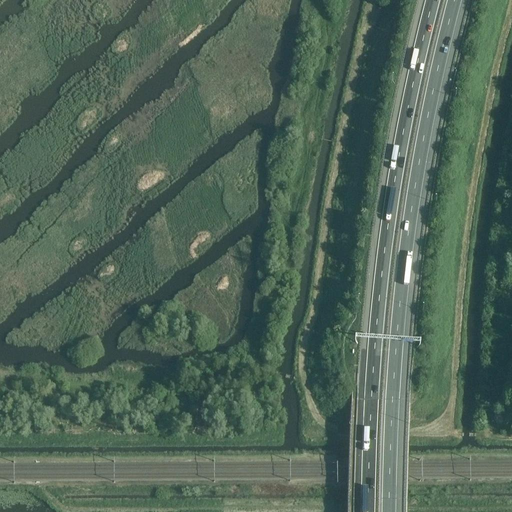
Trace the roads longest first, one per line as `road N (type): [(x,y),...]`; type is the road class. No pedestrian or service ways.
road 1 (motorway): [(390,511),(399,299),(415,177),(454,0)]
road 2 (motorway): [(432,0),(387,226),(369,511)]
